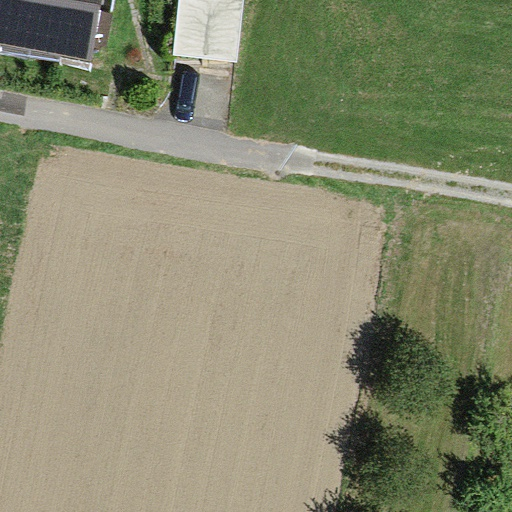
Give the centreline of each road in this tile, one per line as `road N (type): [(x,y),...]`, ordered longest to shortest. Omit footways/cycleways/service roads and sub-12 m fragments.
road 1 (residential): [(295,158),(0,110)]
road 2 (track): [(511,199),(295,158)]
